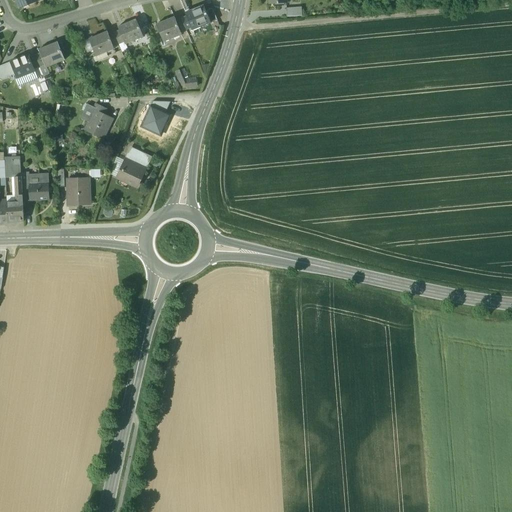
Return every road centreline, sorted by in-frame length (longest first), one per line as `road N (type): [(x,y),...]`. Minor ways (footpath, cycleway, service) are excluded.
road 1 (tertiary): [(207,248),(511,306)]
road 2 (track): [(234,32),(511,11)]
road 3 (tertiary): [(165,271),(107,511)]
road 4 (tertiary): [(241,0),(190,155),(180,212)]
road 5 (residential): [(0,1),(8,20),(27,30),(132,0)]
road 6 (tertiary): [(0,239),(146,239)]
